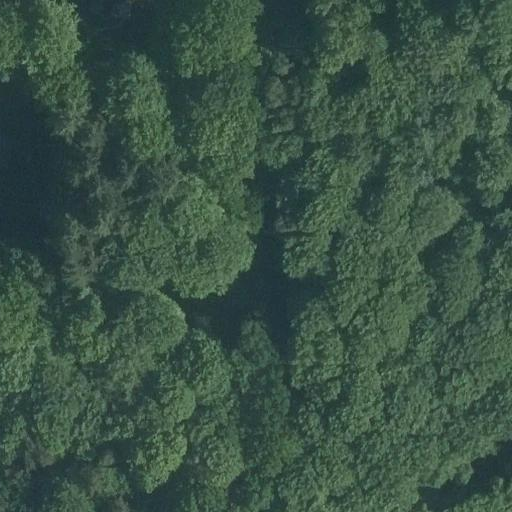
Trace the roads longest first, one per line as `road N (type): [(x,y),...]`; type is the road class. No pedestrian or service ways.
road 1 (track): [(288,511),(278,403),(216,165)]
road 2 (unclassified): [(216,165),(361,102),(398,73),(437,0)]
road 3 (residential): [(216,165),(161,112),(0,15)]
road 4 (residential): [(216,165),(201,0)]
